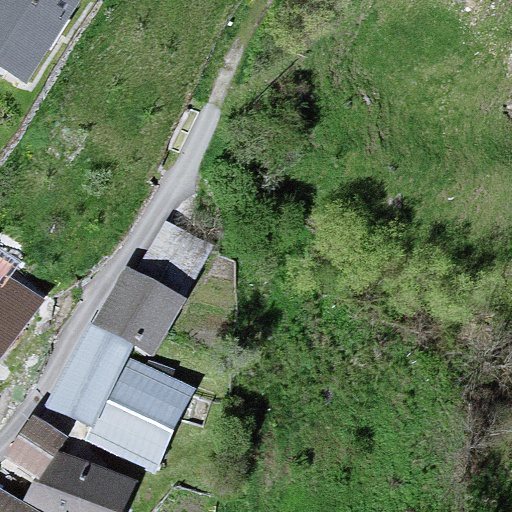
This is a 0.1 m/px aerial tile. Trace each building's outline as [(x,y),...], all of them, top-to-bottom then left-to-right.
[(78,0),(0,0),(0,67),(28,84),(78,0)] [(169,219),(144,261),(186,286),(212,245),(169,219)] [(185,300),(125,269),(93,329),(131,346),(153,361),(185,300)] [(0,362),(38,307),(0,281),(0,362)] [(92,430),(131,346),(93,329),(81,323),(42,407),(92,430)] [(57,455),(67,441),(33,418),(6,456),(40,479),(57,455)] [(57,455),(40,479),(25,507),(34,511),(126,511),(138,487),(57,455)] [(0,493),(0,511),(34,511),(25,507),(0,493)]
